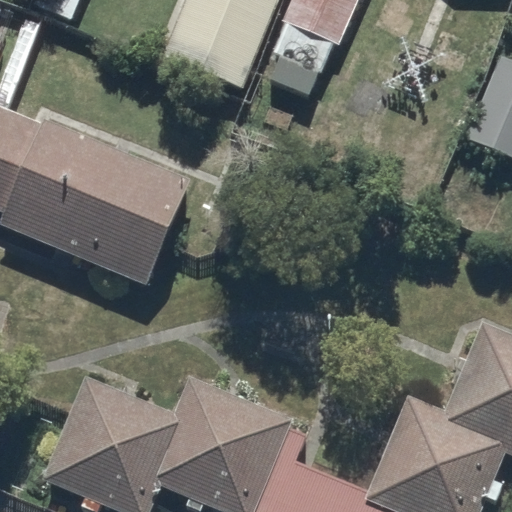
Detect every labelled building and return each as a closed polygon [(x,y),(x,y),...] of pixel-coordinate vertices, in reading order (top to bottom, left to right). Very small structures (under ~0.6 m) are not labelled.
[(40,0),(34,16),(70,31),(82,0),(40,0)] [(190,0),(161,70),(239,103),(282,0),(190,0)] [(295,0),(281,32),(287,35),(272,69),(280,73),(270,96),(307,112),(333,56),(338,58),(363,0),(295,0)] [(511,74),(498,69),(462,157),(511,177),(511,74)] [(0,115),(0,227),(4,229),(0,237),(0,244),(143,304),(189,195),(0,115)] [(89,394),(43,494),(81,511),(156,511),(162,501),(186,511),(479,511),(500,468),(511,474),(511,351),(481,337),(438,429),(406,415),(365,503),(295,471),(308,442),(191,388),(171,432),(89,394)]
